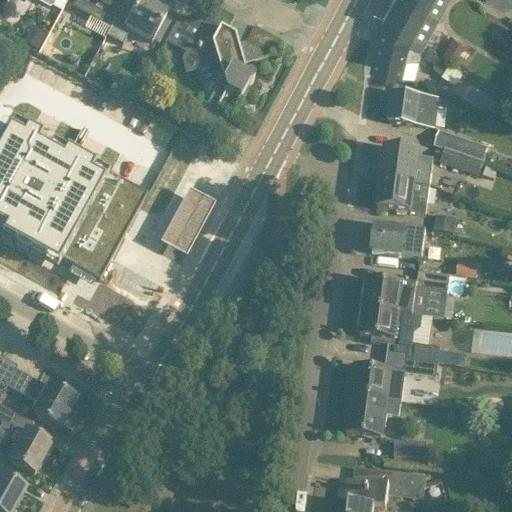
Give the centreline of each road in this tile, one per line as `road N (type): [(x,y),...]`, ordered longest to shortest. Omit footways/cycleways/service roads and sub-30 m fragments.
road 1 (secondary): [(152,378),(359,0)]
road 2 (residential): [(290,511),(336,203),(325,176)]
road 3 (unclassified): [(152,378),(0,296)]
road 4 (secondary): [(79,511),(152,378)]
